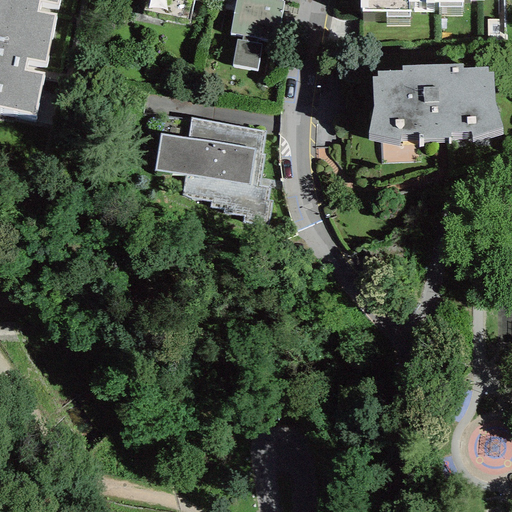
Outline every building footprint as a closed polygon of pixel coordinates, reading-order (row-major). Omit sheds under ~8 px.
[(0,0),(0,108),(35,115),(43,76),(26,72),(28,59),(46,62),(55,17),(37,13),(40,1),(58,5),(58,0),(0,0)] [(235,0),(230,35),(243,36),(242,40),(236,39),(231,65),(256,70),(261,45),(257,45),(258,39),(276,41),(283,0),(235,0)] [(359,0),(360,7),(362,7),(362,12),(386,12),(386,17),(408,17),(408,1),(426,1),(426,4),(439,4),(439,7),(461,7),(461,0),(359,0)] [(462,64),(401,66),(401,70),(377,71),(378,77),(371,77),(373,108),(368,134),(400,140),(401,135),(417,134),(417,140),(450,138),(450,133),(469,133),(471,139),(502,129),(494,105),(493,72),(487,71),(488,68),(461,70),(462,64)] [(254,150),(161,135),(154,171),(248,185),(254,150)]
